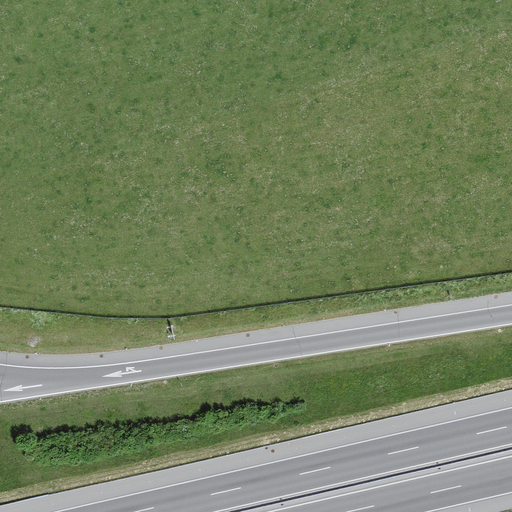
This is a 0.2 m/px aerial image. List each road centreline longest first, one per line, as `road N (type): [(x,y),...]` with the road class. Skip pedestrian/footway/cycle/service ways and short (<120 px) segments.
road 1 (motorway): [(511,312),(22,388)]
road 2 (motorway): [(511,425),(135,511)]
road 3 (motorway): [(345,511),(511,474)]
